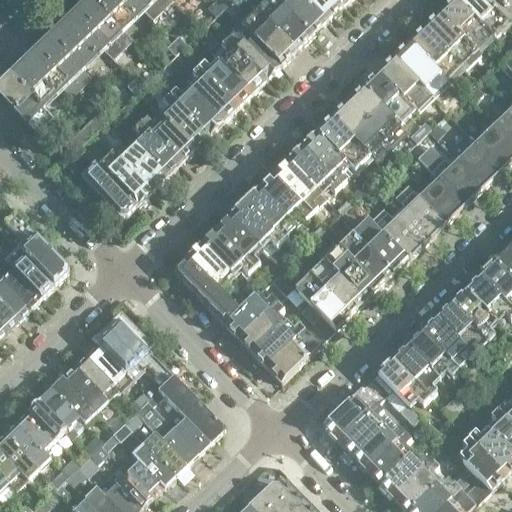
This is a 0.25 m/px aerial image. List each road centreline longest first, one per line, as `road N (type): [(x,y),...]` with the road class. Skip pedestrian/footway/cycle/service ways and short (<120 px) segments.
road 1 (residential): [(123,274),(409,0)]
road 2 (residential): [(281,433),(511,214)]
road 3 (residential): [(281,433),(123,274)]
road 4 (residential): [(123,274),(0,148)]
road 5 (residential): [(0,391),(123,274)]
